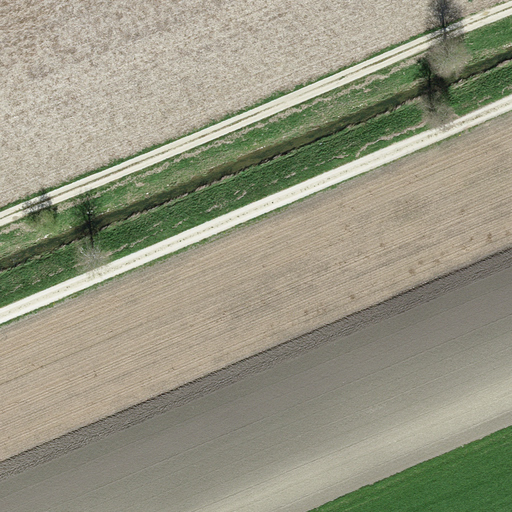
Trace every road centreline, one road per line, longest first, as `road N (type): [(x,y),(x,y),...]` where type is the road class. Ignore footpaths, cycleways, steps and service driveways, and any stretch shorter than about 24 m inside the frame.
road 1 (track): [(511,99),(0,316)]
road 2 (track): [(0,219),(511,11)]
